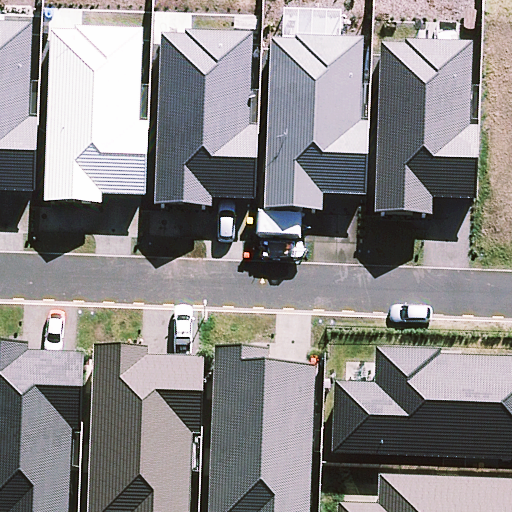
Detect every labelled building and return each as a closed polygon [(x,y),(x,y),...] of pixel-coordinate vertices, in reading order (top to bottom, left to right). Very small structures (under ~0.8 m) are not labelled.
[(0,511),(67,511),(71,431),(79,432),(82,356),(26,353),(27,343),(0,341),(0,511)] [(187,511),(190,435),(200,435),(202,360),(146,358),(146,347),(94,346),(89,511),(187,511)] [(267,348),(213,346),(206,511),(308,511),(314,368),(266,366),(267,348)] [(511,358),(374,352),(372,386),(333,384),(330,452),(511,461),(511,358)] [(338,505),(337,511),(511,511),(511,483),(376,478),(375,507),(338,505)]
